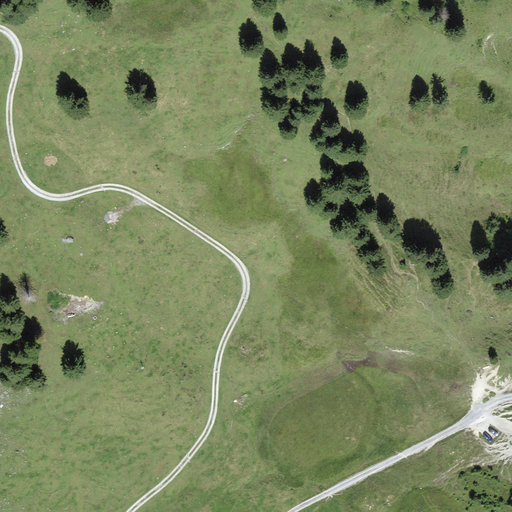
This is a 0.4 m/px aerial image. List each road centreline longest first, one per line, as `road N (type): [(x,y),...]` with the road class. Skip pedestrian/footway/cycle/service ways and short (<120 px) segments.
road 1 (track): [(0,29),(19,52),(8,114),(24,183),(53,199),(119,187),(241,267),(246,287),(219,353),(212,425),(131,511)]
road 2 (track): [(505,398),(295,511)]
